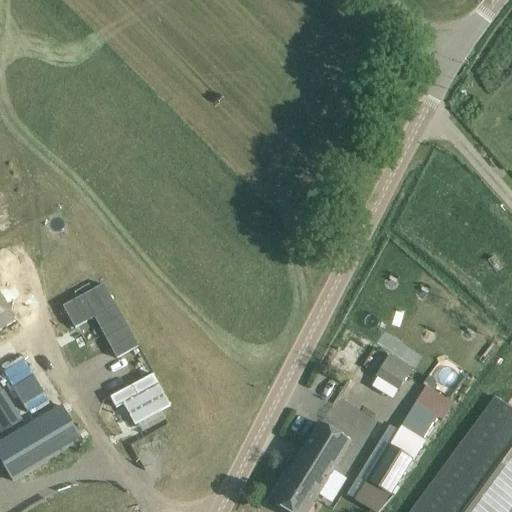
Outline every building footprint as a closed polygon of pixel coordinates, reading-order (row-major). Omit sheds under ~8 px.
[(0,331),(16,322),(15,321),(32,309),(7,270),(0,273),(0,331)] [(139,348),(105,285),(63,308),(75,329),(94,318),(117,360),(139,348)] [(390,355),(375,378),(398,392),(412,369),(390,355)] [(154,375),(110,399),(116,409),(124,405),(135,427),(171,407),(154,375)] [(0,433),(0,435),(21,423),(3,391),(0,392),(0,433)] [(511,511),(511,412),(495,400),(463,443),(466,445),(416,511),(511,511)] [(438,418),(415,404),(400,428),(423,443),(438,418)] [(23,490),(63,467),(58,458),(83,443),(61,406),(0,442),(0,459),(13,481),(16,479),(23,490)] [(285,511),(308,511),(350,444),(320,425),(272,504),(285,511)] [(425,443),(423,443),(400,428),(389,446),(366,482),(390,498),(414,461),(425,443)] [(354,502),(371,511),(379,511),(390,498),(366,482),(354,502)]
